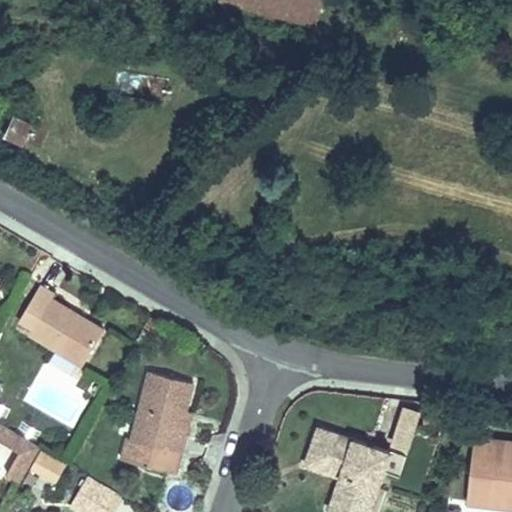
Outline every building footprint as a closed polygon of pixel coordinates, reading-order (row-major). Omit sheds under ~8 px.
[(312,37),(321,0),(224,0),(221,14),(312,37)] [(0,137),(18,145),(27,123),(8,113),(0,128),(0,137)] [(50,289),(31,276),(6,317),(22,327),(77,365),(98,325),(47,296),(50,289)] [(175,366),(128,359),(116,431),(108,428),(105,454),(165,464),(176,398),(170,396),(175,366)] [(432,432),(437,409),(417,405),(412,424),(432,432)] [(385,448),(310,420),(294,461),(323,472),(316,492),(317,493),(361,511),(385,448)] [(0,469),(5,472),(15,453),(25,437),(0,423),(0,440),(4,443),(0,450),(0,469)] [(511,439),(465,435),(459,501),(491,505),(493,491),(511,492),(511,439)] [(53,453),(25,437),(15,453),(44,469),(53,453)] [(91,511),(104,490),(74,471),(61,493),(91,511)] [(511,506),(511,492),(493,491),(491,505),(511,506)] [(360,511),(361,511),(317,493),(312,504),(331,511),(360,511)] [(91,511),(71,498),(62,511),(91,511)]
